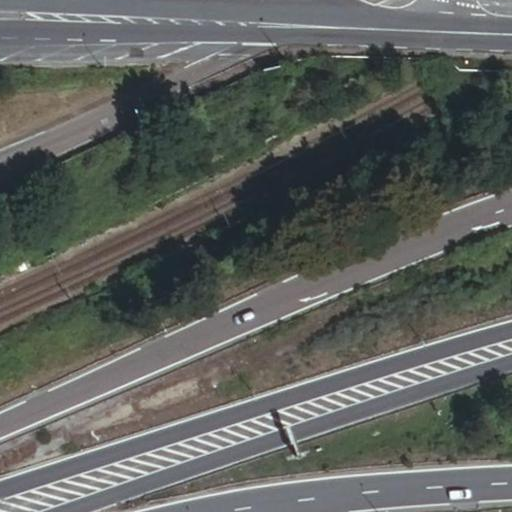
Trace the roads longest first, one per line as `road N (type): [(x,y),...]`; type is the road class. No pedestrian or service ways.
road 1 (trunk): [(511,209),(303,289),(0,423)]
road 2 (primary): [(511,343),(292,396),(0,492)]
road 3 (primary): [(75,511),(511,358)]
road 4 (secondary): [(0,160),(279,36)]
road 5 (secondary): [(0,28),(279,36)]
road 6 (trunk): [(239,511),(337,493),(511,481)]
road 7 (secondary): [(363,28),(313,16),(128,0)]
road 8 (secondary): [(374,30),(511,33)]
